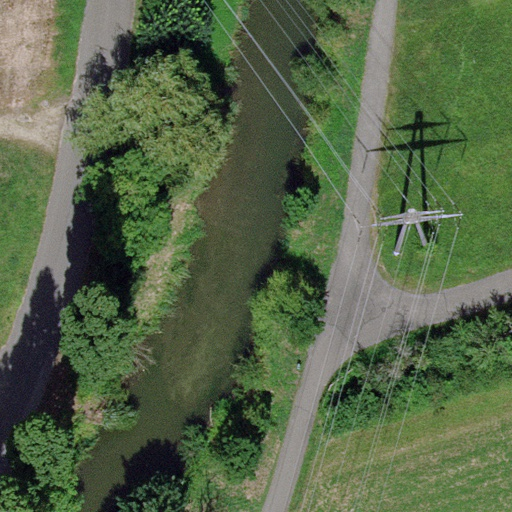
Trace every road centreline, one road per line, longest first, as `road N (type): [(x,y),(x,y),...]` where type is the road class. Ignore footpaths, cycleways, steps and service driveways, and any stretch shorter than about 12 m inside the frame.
road 1 (track): [(323,331),(378,0)]
road 2 (track): [(323,331),(511,270)]
road 3 (track): [(266,511),(323,331)]
